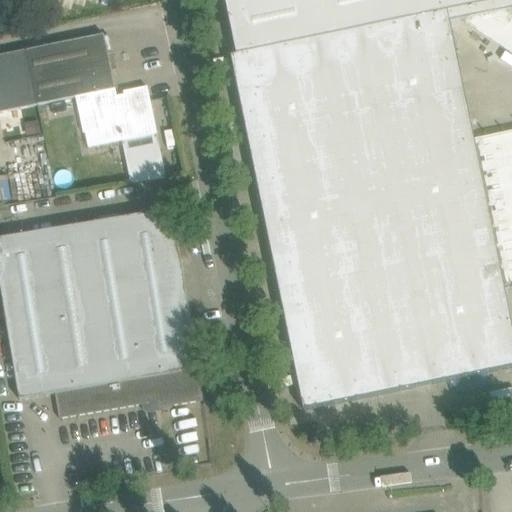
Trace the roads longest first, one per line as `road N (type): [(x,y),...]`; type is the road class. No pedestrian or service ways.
road 1 (unclassified): [(273,485),(173,0)]
road 2 (unclassified): [(273,485),(511,456)]
road 3 (unknown): [(0,218),(212,189)]
road 4 (unknown): [(26,448),(172,420)]
road 5 (unclassified): [(92,511),(222,493)]
